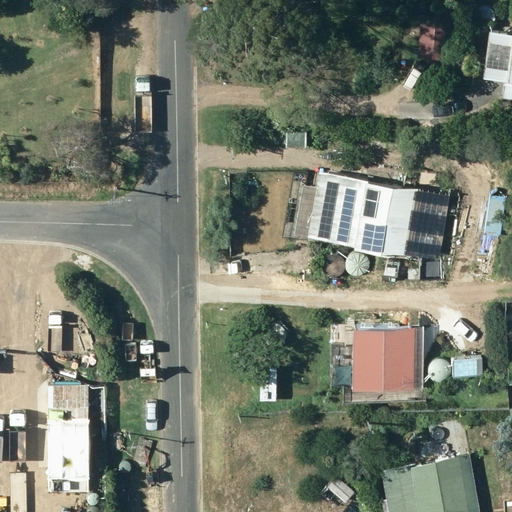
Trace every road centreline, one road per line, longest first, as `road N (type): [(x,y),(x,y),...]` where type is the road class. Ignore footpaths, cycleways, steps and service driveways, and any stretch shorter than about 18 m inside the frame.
road 1 (unclassified): [(177,231),(182,511)]
road 2 (unclassified): [(172,0),(177,231)]
road 3 (unclassified): [(0,223),(177,231)]
